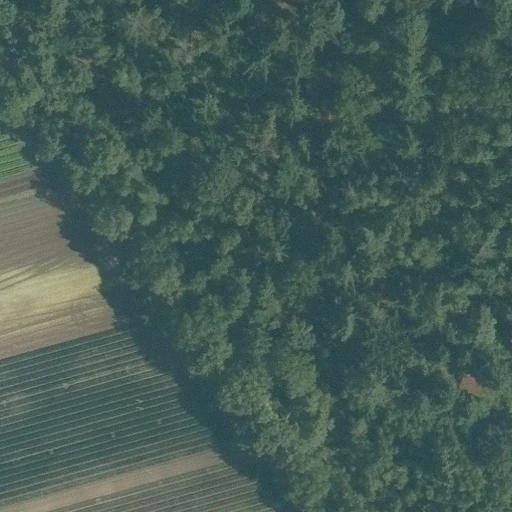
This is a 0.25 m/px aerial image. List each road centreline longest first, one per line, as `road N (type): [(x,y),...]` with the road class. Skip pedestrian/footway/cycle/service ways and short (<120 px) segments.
road 1 (track): [(306,300),(29,0)]
road 2 (track): [(346,0),(306,300)]
road 3 (track): [(511,430),(486,393),(373,353),(306,300)]
